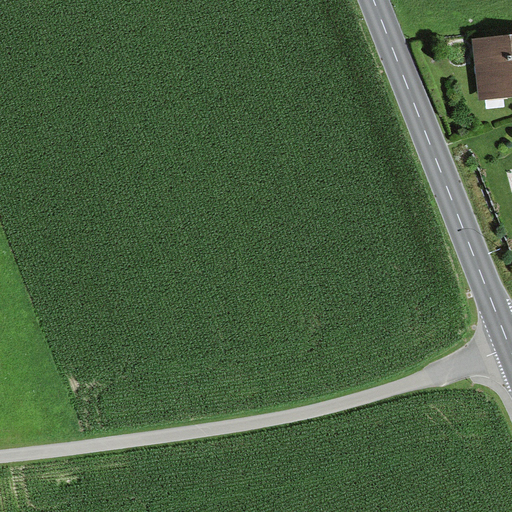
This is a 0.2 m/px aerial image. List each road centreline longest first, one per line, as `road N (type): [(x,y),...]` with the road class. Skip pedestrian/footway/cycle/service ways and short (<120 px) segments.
road 1 (track): [(509,346),(303,414),(0,459)]
road 2 (secondary): [(373,0),(509,346)]
